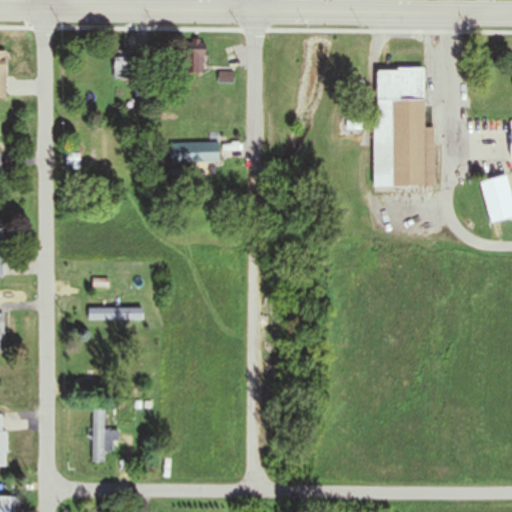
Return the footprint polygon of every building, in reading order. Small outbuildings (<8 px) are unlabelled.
[(203,71),(204,43),(186,42),(185,71),(203,71)] [(113,78),(136,78),(136,50),(113,50),(113,78)] [(433,127),(424,127),(424,68),(373,68),(373,186),(433,186),(433,127)] [(170,163),(218,163),(218,141),(170,141),(170,163)] [(489,223),(511,217),(511,198),(506,174),(479,180),(489,223)] [(88,308),(88,320),(142,320),(142,308),(88,308)] [(104,338),(93,338),(93,385),(104,385),(104,338)] [(118,452),(118,430),(105,430),(105,408),(92,408),(92,463),(104,463),(104,452),(118,452)] [(0,496),(0,511),(20,511),(21,497),(0,496)]
